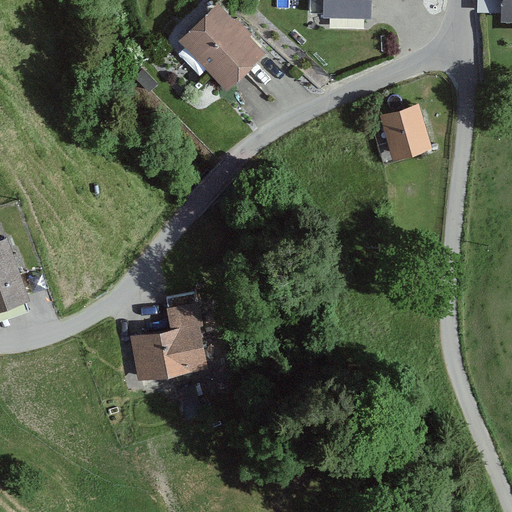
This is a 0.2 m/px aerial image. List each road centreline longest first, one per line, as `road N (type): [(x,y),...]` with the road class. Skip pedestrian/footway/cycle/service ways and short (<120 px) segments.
road 1 (unclassified): [(0,341),(58,330),(108,304),(267,133),(412,64),(463,53)]
road 2 (unclassified): [(511,503),(452,349),(463,53)]
